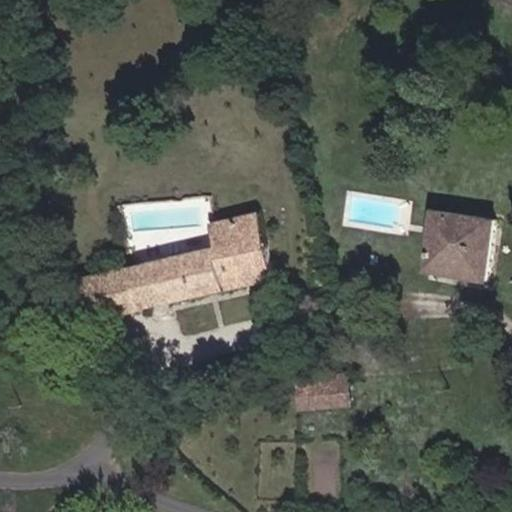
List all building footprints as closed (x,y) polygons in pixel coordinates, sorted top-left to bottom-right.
[(431,268),(492,279),(500,221),(439,210),(431,268)] [(224,247),(139,266),(148,306),(278,277),(265,212),(264,212),(218,221),(224,247)] [(98,316),(148,306),(139,266),(90,277),(98,316)] [(323,386),(322,377),(322,368),(280,369),(281,383),(281,387),(323,386)] [(341,377),(322,377),(323,386),(323,391),(342,391),(341,377)]
